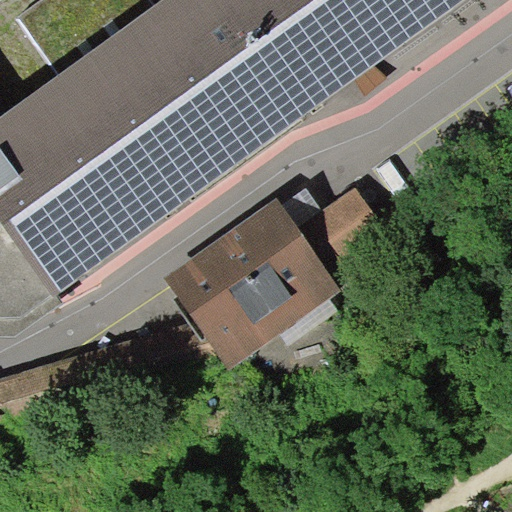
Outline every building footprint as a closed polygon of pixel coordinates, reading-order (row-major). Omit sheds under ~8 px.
[(0,0),(0,336),(15,337),(40,319),(61,302),(56,294),(323,102),(468,0),(0,0)] [(306,188),(283,205),(340,285),(397,245),(356,187),(322,211),(306,188)] [(283,205),(277,196),(164,276),(178,296),(197,322),(208,339),(217,351),(226,363),(230,370),(282,333),(330,299),(343,290),(340,285),(283,205)] [(208,339),(178,296),(174,299),(190,322),(203,343),(208,339)] [(337,309),(330,299),(282,333),(289,344),(337,309)] [(203,343),(190,322),(0,379),(0,419),(6,416),(217,351),(208,339),(203,343)]
